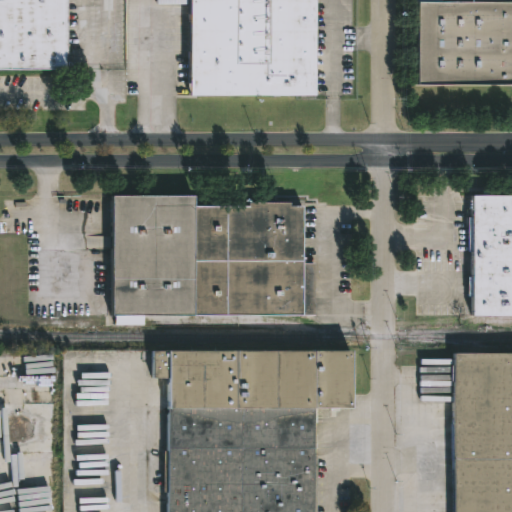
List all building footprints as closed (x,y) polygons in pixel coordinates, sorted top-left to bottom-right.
[(0,0),(69,0),(69,73),(0,72),(0,0)] [(320,0),(320,98),(195,98),(194,0),(320,0)] [(511,0),(511,87),(422,87),(422,0),(511,0)] [(200,194),(200,206),(253,205),(253,201),(296,201),(296,205),(307,205),(308,262),(321,262),(321,314),(147,315),(147,324),(118,325),(117,194),(200,194)] [(511,315),(479,316),(479,194),(511,194),(511,315)] [(360,350),(360,408),(319,408),(319,511),(176,511),(176,378),(158,377),(157,351),(360,350)] [(511,511),(460,511),(460,353),(511,352),(511,511)] [(0,511),(0,403),(52,403),(52,511),(0,511)]
